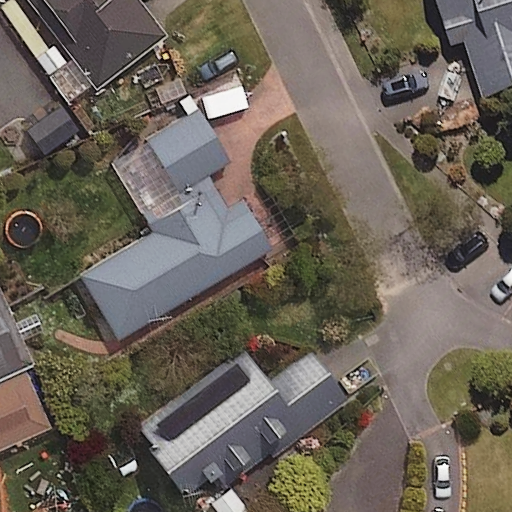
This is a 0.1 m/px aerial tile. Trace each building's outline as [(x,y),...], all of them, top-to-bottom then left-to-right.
[(28,0),(97,87),(162,36),(134,0),(28,0)] [(511,0),(440,0),(457,50),(470,46),(490,105),(511,97),(511,0)] [(239,200),(225,208),(205,174),(225,163),(197,113),(148,141),(185,205),(145,228),(148,234),(79,275),(117,339),(269,250),(239,200)] [(0,375),(27,364),(0,300),(0,375)] [(201,495),(212,511),(250,511),(225,478),(246,463),(251,470),(346,401),(312,354),(268,385),(244,353),(136,431),(188,504),(201,495)] [(23,370),(0,381),(0,452),(51,428),(23,370)]
